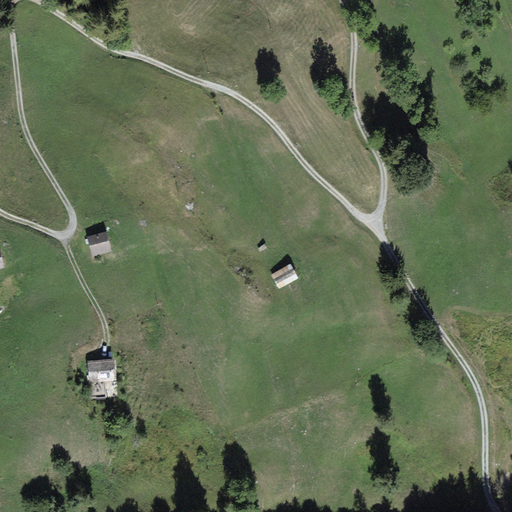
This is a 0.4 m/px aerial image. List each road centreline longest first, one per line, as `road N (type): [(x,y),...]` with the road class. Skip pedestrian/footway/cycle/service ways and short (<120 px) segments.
road 1 (track): [(343,0),(352,22),(355,107),(383,170),(382,206),(366,222),(256,107),(134,56)]
road 2 (track): [(496,511),(486,492),(486,431),(472,377),(366,222)]
road 3 (track): [(18,0),(11,20),(22,129),(74,225),(56,233),(0,210)]
